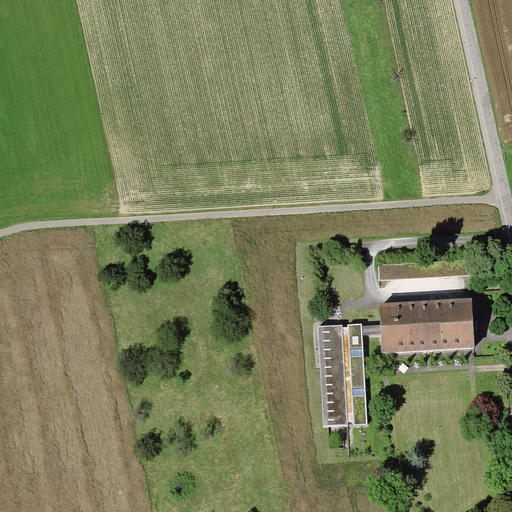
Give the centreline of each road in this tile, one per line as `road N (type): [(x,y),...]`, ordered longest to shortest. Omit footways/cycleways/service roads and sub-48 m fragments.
road 1 (track): [(502,198),(43,224),(0,234)]
road 2 (residential): [(511,233),(460,0)]
